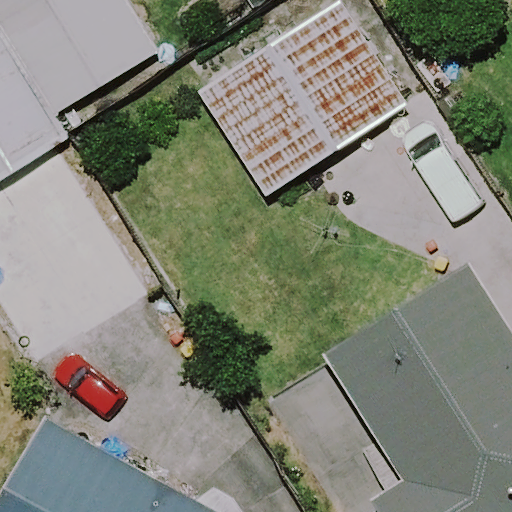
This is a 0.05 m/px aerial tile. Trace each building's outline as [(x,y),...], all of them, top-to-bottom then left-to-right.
[(152,54),(117,0),(0,0),(0,173),(58,135),(49,121),(152,54)] [(403,109),(336,4),(189,98),(256,203),(403,109)] [(132,309),(54,181),(0,214),(0,339),(23,377),(132,309)] [(511,511),(511,363),(454,272),(317,358),(396,482),(351,510),(352,511),(511,511)] [(201,511),(48,420),(0,499),(0,511),(201,511)]
